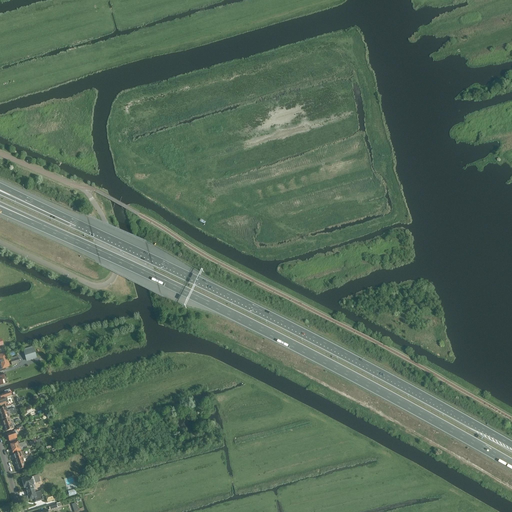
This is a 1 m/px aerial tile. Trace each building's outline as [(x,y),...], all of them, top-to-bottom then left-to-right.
[(24,353),(26,361),(33,359),(36,358),(33,350),(24,353)] [(5,353),(0,354),(0,362),(1,365),(2,369),(10,367),(5,353)] [(0,397),(1,399),(0,399),(0,405),(6,404),(8,403),(7,397),(11,396),(10,392),(0,395),(0,397)] [(16,410),(1,415),(1,418),(1,420),(2,420),(2,421),(9,418),(8,415),(17,412),(16,410)] [(14,423),(4,427),(5,429),(5,430),(5,431),(6,431),(6,432),(13,430),(12,426),(15,426),(14,423)] [(10,441),(16,439),(14,432),(7,435),(9,441),(10,441)] [(11,447),(11,449),(26,444),(25,442),(21,444),(20,441),(10,444),(10,445),(10,446),(11,447)] [(26,444),(11,449),(12,451),(12,453),(13,453),(13,454),(23,451),(22,448),(27,446),(26,444)] [(14,458),(15,460),(30,455),(29,453),(27,454),(24,454),(23,451),(13,455),(14,455),(13,456),(14,457),(14,458)] [(17,465),(24,463),(23,459),(31,457),(30,455),(15,460),(16,462),(15,463),(16,464),(17,465)] [(40,493),(35,494),(32,486),(34,485),(31,477),(26,479),(26,478),(21,479),(24,488),(27,487),(29,496),(27,497),(28,500),(34,498),(35,502),(42,499),(40,493)] [(46,496),(47,502),(55,500),(53,494),(46,496)]
